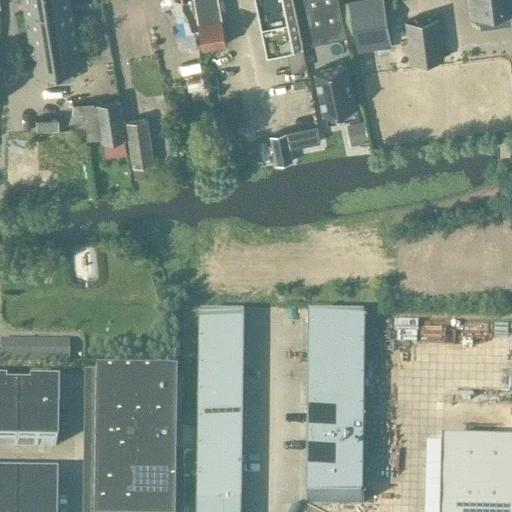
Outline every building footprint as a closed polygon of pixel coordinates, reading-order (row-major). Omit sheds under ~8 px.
[(70,0),(24,0),(36,73),(81,65),(70,0)] [(194,0),(203,48),(227,43),(218,0),(194,0)] [(293,0),(257,0),(269,55),(303,47),(293,0)] [(345,36),(337,0),(302,0),(311,43),(345,36)] [(511,0),(470,0),(472,14),(511,8),(511,0)] [(439,17),(406,21),(411,61),(443,57),(439,17)] [(347,64),(316,70),(324,112),(355,106),(347,64)] [(120,98),(97,102),(101,136),(101,138),(102,141),(127,138),(120,98)] [(147,118),(126,121),(133,166),(134,166),(154,163),(147,118)] [(351,146),(369,142),(365,122),(347,125),(351,146)] [(289,148),(320,142),(317,126),(270,135),(276,164),(292,161),(289,148)] [(32,158),(5,158),(5,208),(32,208),(32,158)] [(238,511),(240,319),(197,318),(194,511),(238,511)] [(364,321),(308,320),(307,502),(362,503),(364,321)] [(0,342),(0,364),(67,365),(67,343),(0,342)] [(172,511),(174,374),(93,373),(90,511),(172,511)] [(0,444),(12,445),(15,445),(15,388),(6,388),(4,388),(1,388),(1,382),(0,382),(0,444)] [(15,388),(15,445),(17,445),(32,445),(32,446),(37,446),(37,445),(52,446),(55,446),(56,405),(56,383),(29,382),(29,388),(28,388),(15,388)] [(511,511),(511,445),(443,443),(441,511),(511,511)] [(0,511),(13,511),(14,476),(12,476),(0,476),(0,511)] [(14,476),(13,511),(54,511),(55,476),(52,476),(52,477),(37,476),(32,476),(17,476),(14,476)]
